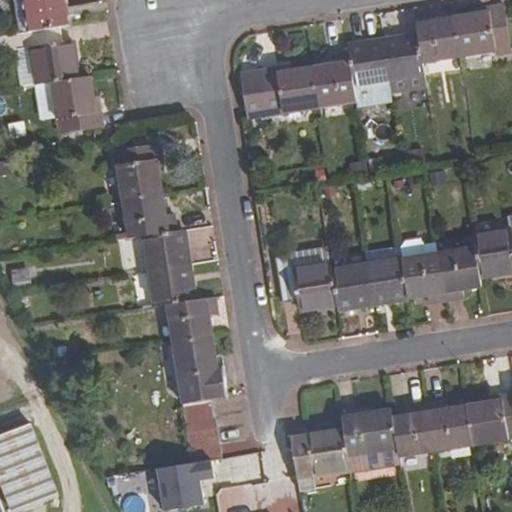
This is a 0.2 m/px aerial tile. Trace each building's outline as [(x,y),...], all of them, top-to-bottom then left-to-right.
[(67,26),(63,0),(23,0),(28,32),(58,27),(67,26)] [(509,50),(502,5),(478,9),(479,14),(449,18),(456,60),(509,50)] [(421,66),(456,60),(449,18),(431,21),(430,14),(413,17),(416,35),(421,66)] [(62,44),(58,27),(28,32),(14,34),(16,51),(26,49),(32,85),(47,83),(75,79),(69,43),(62,44)] [(421,66),(416,35),(380,41),(386,82),(423,76),(421,66)] [(390,102),(386,82),(380,41),(345,47),(348,62),(354,103),(355,108),(390,102)] [(354,103),(348,62),(310,68),(316,109),(354,103)] [(316,109),(310,68),(282,73),(281,68),(243,74),(249,118),(316,109)] [(92,107),(87,77),(75,79),(47,83),(55,136),(100,128),(96,106),(92,107)] [(160,170),(156,146),(112,153),(120,202),(162,196),(158,171),(160,170)] [(165,215),(162,196),(120,202),(126,239),(128,239),(140,237),(175,231),(172,214),(165,215)] [(511,216),(506,218),(508,231),(472,236),(474,248),(479,280),(511,273),(511,216)] [(188,264),(184,230),(140,237),(145,271),(188,264)] [(145,271),(140,237),(128,239),(133,272),(145,271)] [(480,287),(479,280),(474,248),(436,253),(443,301),(460,299),(459,291),(480,287)] [(328,265),(327,253),(289,258),(289,261),(291,270),(328,265)] [(426,305),(443,301),(436,253),(399,261),(406,299),(424,296),(426,305)] [(406,299),(399,261),(399,259),(363,265),(370,305),(406,299)] [(329,270),(328,265),(291,270),(289,261),(274,263),(280,306),(296,303),(298,312),(335,306),(329,270)] [(194,300),(188,264),(145,271),(150,307),(194,300)] [(336,311),(370,305),(363,265),(329,270),(335,306),(336,311)] [(216,316),(212,299),(165,305),(171,341),(211,335),(210,318),(216,316)] [(216,363),(211,335),(171,341),(181,406),(212,400),(226,398),(220,362),(216,363)] [(511,440),(511,395),(489,399),(489,403),(464,407),(471,448),(511,440)] [(214,415),(212,400),(181,406),(183,419),(214,415)] [(471,448),(464,407),(444,410),(442,401),(425,404),(433,454),(471,448)] [(433,454),(425,404),(406,407),(408,416),(389,419),(394,450),(396,460),(433,454)] [(389,419),(388,411),(340,419),(346,458),(394,450),(389,419)] [(223,437),(243,439),(245,416),(224,414),(223,437)] [(216,430),(214,415),(183,419),(185,434),(216,430)] [(31,424),(0,436),(0,474),(14,511),(22,511),(59,497),(31,424)] [(219,445),(216,430),(185,434),(187,450),(219,445)] [(295,481),(348,472),(342,432),(305,437),(304,431),(288,433),(295,481)] [(221,459),(219,445),(187,450),(190,464),(211,461),(221,459)] [(396,460),(394,450),(346,458),(349,477),(398,470),(396,460)] [(141,467),(141,451),(122,451),(122,468),(141,467)] [(213,478),(211,461),(190,464),(156,469),(163,511),(202,505),(199,480),(213,478)] [(313,491),(312,479),(295,481),(298,495),(313,491)]
